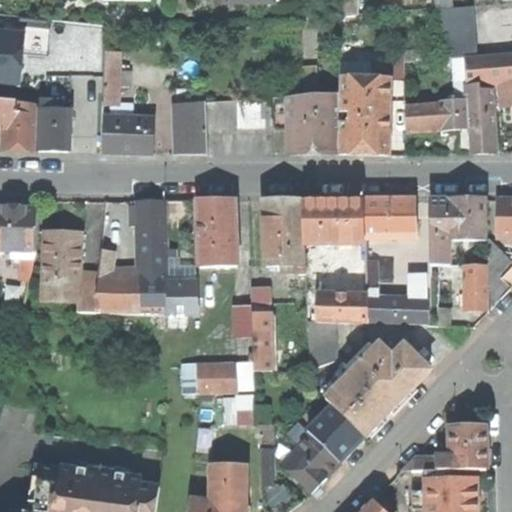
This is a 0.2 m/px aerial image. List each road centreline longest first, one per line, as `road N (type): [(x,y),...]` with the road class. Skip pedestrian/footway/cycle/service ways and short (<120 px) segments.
road 1 (residential): [(511,173),(0,175)]
road 2 (residential): [(475,376),(444,387),(322,511)]
